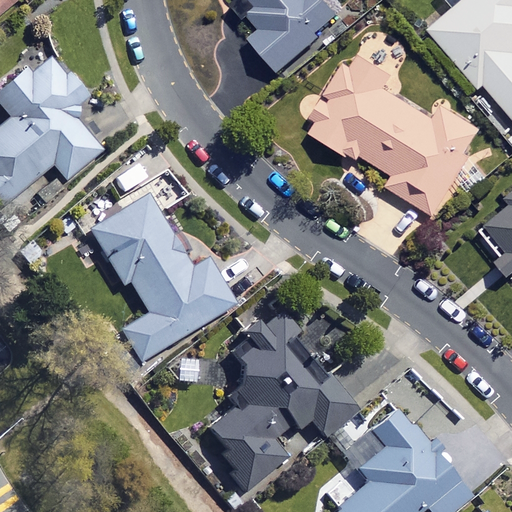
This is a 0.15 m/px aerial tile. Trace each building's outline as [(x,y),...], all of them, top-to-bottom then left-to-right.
[(232,0),(231,1),(255,29),(245,37),(273,71),(337,18),(322,0),(232,0)] [(511,0),(452,0),(455,3),(426,28),(475,87),(480,82),(511,120),(511,0)] [(388,74),(348,49),(300,126),(352,159),(356,152),(388,173),(382,184),(430,214),(466,157),(460,152),(476,127),(437,102),(427,117),(380,87),(388,74)] [(60,76),(46,57),(24,74),(18,65),(0,79),(0,107),(7,117),(0,122),(0,199),(48,162),(59,177),(95,149),(64,109),(81,95),(64,73),(60,76)] [(186,266),(143,194),(85,228),(118,282),(125,278),(145,312),(117,328),(135,359),(229,302),(202,257),(186,266)] [(511,197),(469,234),(504,275),(511,267),(511,197)] [(224,346),(235,362),(234,401),(203,424),(236,468),(229,474),(240,489),(283,457),(267,436),(301,411),(318,433),(350,409),(321,370),(314,375),(283,333),(293,326),(278,306),(224,346)] [(444,511),(467,492),(390,404),(338,450),(363,479),(325,511),(410,511),(420,504),(427,511),(444,511)]
